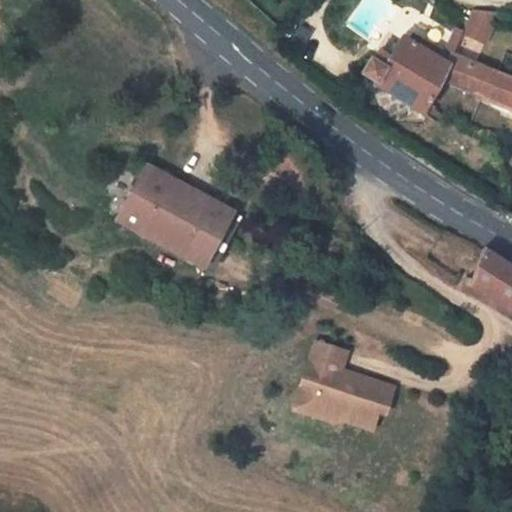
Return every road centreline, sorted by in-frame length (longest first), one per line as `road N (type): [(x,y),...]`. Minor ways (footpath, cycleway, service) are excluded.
road 1 (secondary): [(511,242),(359,153),(177,0)]
road 2 (track): [(359,153),(366,215),(411,267),(511,325)]
